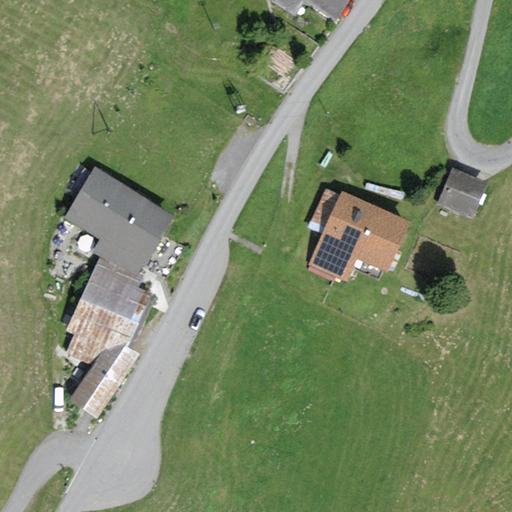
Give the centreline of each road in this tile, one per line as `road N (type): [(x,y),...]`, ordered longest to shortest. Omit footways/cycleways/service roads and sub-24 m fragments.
road 1 (residential): [(68,511),(105,460),(268,143),(371,0)]
road 2 (track): [(486,0),(458,125),(472,152),(489,158),(511,149)]
road 3 (track): [(105,460),(68,449),(49,457),(11,511)]
